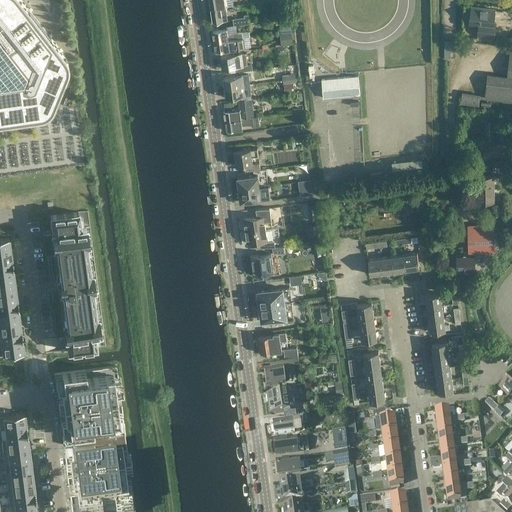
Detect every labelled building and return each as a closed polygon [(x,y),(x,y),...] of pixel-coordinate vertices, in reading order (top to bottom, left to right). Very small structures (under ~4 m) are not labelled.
[(0,0),(0,120),(39,115),(42,114),(45,113),(46,112),(49,109),(50,108),(51,106),(65,72),(65,70),(66,67),(66,64),(65,63),(65,61),(64,58),(62,56),(47,37),(18,0),(0,0)] [(493,22),(495,8),(471,5),(469,25),(478,26),(477,36),(494,38),(496,22),(493,22)] [(225,6),(210,8),(212,22),(227,20),(225,6)] [(233,25),(249,22),(247,13),(243,14),(244,17),(232,19),(233,25)] [(213,31),(214,41),(242,37),(241,31),(227,33),(227,29),(213,31)] [(281,42),(289,40),(288,33),(280,34),(281,42)] [(246,37),(242,37),(214,41),(215,51),(230,49),(229,45),(243,44),(243,42),(247,42),(246,37)] [(511,51),(508,51),(505,76),(486,73),(483,98),(511,101),(511,51)] [(242,52),(220,55),(222,68),(235,67),(235,72),(252,69),(252,63),(243,64),(242,52)] [(294,73),(284,74),(285,84),(295,83),(294,73)] [(248,74),(223,77),(225,87),(250,84),(248,74)] [(358,75),(321,79),(323,97),(360,94),(358,75)] [(251,94),(250,84),(225,87),(226,97),(243,95),(244,95),(251,94)] [(461,99),(479,103),(481,93),(463,90),(461,99)] [(224,110),(225,121),(253,117),(252,100),(256,100),(255,97),(238,99),(239,108),(224,110)] [(253,117),(225,121),(226,131),(243,128),(242,125),(250,124),(253,127),(259,125),(258,116),(253,117)] [(508,119),(485,119),(485,133),(508,133),(508,119)] [(245,171),(269,168),(268,165),(260,166),(259,161),(253,162),(252,155),(258,154),(257,147),(234,150),(236,165),(244,164),(245,171)] [(423,170),(422,158),(392,161),(394,173),(423,170)] [(258,174),(238,177),(238,180),(237,181),(237,185),(239,187),(239,189),(259,186),(258,174)] [(478,202),(494,201),(493,176),(477,176),(478,202)] [(311,177),(298,180),(300,195),(313,193),(311,177)] [(259,186),(239,189),(239,191),(238,193),(239,197),(240,198),(241,201),(261,198),(259,186)] [(257,216),(244,218),(246,230),(272,227),(270,207),(256,209),(257,216)] [(78,212),(50,215),(52,230),(52,232),(53,232),(58,231),(58,235),(57,235),(62,274),(59,275),(58,275),(61,291),(65,290),(70,334),(66,334),(65,334),(66,336),(67,344),(68,350),(95,347),(105,346),(87,210),(78,212)] [(272,227),(246,230),(247,243),(263,241),(263,247),(275,245),(272,227)] [(481,251),(493,251),(492,229),(469,230),(469,251),(472,251),(472,254),(457,254),(457,268),(475,267),(474,261),(483,260),(483,254),(481,254),(481,251)] [(0,249),(10,248),(9,237),(0,238),(0,249)] [(0,260),(11,259),(10,248),(0,249),(0,260)] [(253,275),(274,272),(271,252),(250,255),(253,275)] [(417,252),(404,254),(406,269),(419,267),(417,252)] [(404,254),(392,255),(394,270),(406,269),(404,254)] [(392,255),(380,257),(382,272),(394,270),(392,255)] [(380,257),(368,259),(370,274),(382,272),(380,257)] [(0,271),(13,270),(11,259),(0,260),(0,271)] [(0,280),(14,279),(13,270),(0,271),(0,280)] [(290,284),(302,281),(301,273),(289,275),(290,284)] [(0,292),(15,290),(14,279),(0,280),(0,292)] [(256,294),(257,305),(291,301),(289,286),(258,291),(258,293),(256,294)] [(15,290),(0,292),(0,302),(17,300),(15,290)] [(425,295),(427,307),(442,305),(440,293),(425,295)] [(0,312),(18,310),(17,300),(0,302),(0,312)] [(291,301),(257,305),(259,317),(261,317),(262,319),(270,318),(271,322),(294,318),(291,301)] [(357,304),(358,317),(373,315),(371,302),(357,304)] [(321,305),(322,319),(330,319),(329,304),(321,305)] [(442,305),(427,307),(428,319),(443,317),(442,305)] [(18,310),(0,312),(0,323),(19,321),(18,310)] [(373,315),(358,317),(360,329),(375,327),(373,315)] [(443,317),(428,319),(430,332),(445,330),(445,329),(449,328),(449,324),(444,325),(443,317)] [(19,321),(0,323),(0,332),(21,330),(19,321)] [(375,327),(360,329),(362,341),(376,339),(375,327)] [(21,330),(0,332),(0,344),(22,341),(21,330)] [(260,353),(284,350),(284,348),(288,347),(285,330),(273,332),(274,335),(271,335),(271,334),(258,336),(260,353)] [(0,355),(24,352),(22,341),(0,344),(0,355)] [(432,343),(433,356),(448,354),(447,341),(432,343)] [(285,358),(298,356),(297,346),(288,347),(284,348),(284,350),(285,358)] [(363,353),(365,365),(380,363),(378,351),(363,353)] [(448,354),(433,356),(435,368),(450,366),(448,354)] [(380,363),(365,365),(367,377),(381,375),(380,363)] [(135,511),(116,365),(54,373),(57,398),(62,398),(64,408),(59,409),(63,445),(70,444),(71,447),(71,451),(64,452),(69,488),(74,487),(75,497),(70,498),(72,511),(135,511)] [(450,366),(435,368),(437,380),(452,378),(450,366)] [(283,368),(264,370),(266,386),(284,383),(285,387),(297,385),(294,367),(283,368)] [(511,373),(499,388),(508,396),(511,392),(511,373)] [(381,375),(367,377),(368,389),(383,387),(381,375)] [(452,378),(437,380),(438,393),(453,390),(452,378)] [(383,387),(368,389),(370,402),(385,400),(383,387)] [(267,395),(269,405),(288,402),(287,397),(295,395),(294,388),(283,390),(284,392),(267,395)] [(485,403),(495,412),(499,408),(489,399),(485,403)] [(288,402),(269,405),(270,414),(287,412),(287,415),(297,413),(296,405),(288,406),(288,402)] [(435,410),(437,421),(450,420),(448,408),(435,410)] [(0,428),(26,425),(26,424),(24,413),(0,415),(0,428)] [(299,420),(297,413),(287,415),(284,415),(285,421),(272,423),(273,435),(294,432),(293,421),(299,420)] [(394,415),(380,417),(382,431),(396,429),(394,415)] [(450,420),(437,421),(438,433),(451,431),(450,420)] [(6,438),(6,439),(1,440),(1,441),(27,437),(27,436),(26,425),(0,428),(0,429),(5,428),(6,438)] [(468,443),(482,442),(481,427),(467,428),(468,443)] [(396,429),(382,431),(379,431),(380,437),(383,436),(384,445),(398,443),(396,429)] [(451,431),(438,433),(440,444),(453,442),(451,431)] [(27,437),(1,441),(3,450),(3,451),(29,448),(29,447),(27,437)] [(298,448),(297,438),(273,441),(275,455),(297,452),(303,451),(302,447),(298,448)] [(333,439),(335,451),(347,450),(345,438),(333,439)] [(453,442),(440,444),(441,456),(455,454),(453,442)] [(398,443),(384,445),(385,458),(400,456),(398,443)] [(4,461),(4,462),(30,459),(30,458),(29,448),(3,451),(4,461)] [(347,452),(333,453),(335,467),(349,465),(347,452)] [(455,454),(441,456),(443,467),(456,465),(459,465),(460,467),(471,466),(470,461),(460,462),(459,459),(455,460),(455,454)] [(400,456),(385,458),(383,458),(383,462),(386,462),(387,472),(402,470),(400,456)] [(304,458),(276,461),(278,474),(300,472),(299,463),(305,462),(304,458)] [(4,462),(6,472),(32,469),(30,459),(4,462)] [(456,465),(443,467),(444,478),(458,476),(456,465)] [(6,473),(7,483),(33,480),(32,469),(6,472),(6,473)] [(355,483),(353,470),(344,472),(345,484),(355,483)] [(402,470),(387,472),(389,485),(403,484),(402,470)] [(458,476),(444,478),(446,490),(474,486),(473,484),(462,485),(462,479),(458,479),(458,476)] [(33,480),(7,483),(7,484),(8,494),(34,490),(33,480)] [(279,483),(280,493),(310,489),(309,484),(300,486),(299,480),(279,483)] [(511,483),(509,480),(504,485),(509,490),(501,498),(511,508),(511,483)] [(355,483),(345,484),(347,496),(357,494),(355,483)] [(474,486),(446,490),(448,501),(467,499),(465,490),(474,489),(474,486)] [(310,489),(280,493),(281,503),(302,500),(301,495),(310,493),(310,489)] [(35,492),(34,490),(8,494),(9,495),(10,506),(36,502),(35,492)] [(405,494),(390,496),(376,498),(377,502),(391,500),(392,510),(407,508),(405,494)] [(357,497),(349,498),(351,508),(359,506),(357,497)] [(496,511),(499,509),(490,501),(484,502),(484,511),(496,511)] [(10,506),(10,511),(38,511),(38,508),(37,508),(36,503),(36,502),(10,506)]
